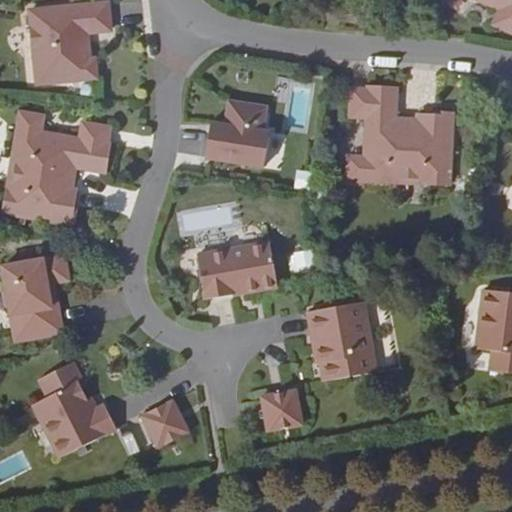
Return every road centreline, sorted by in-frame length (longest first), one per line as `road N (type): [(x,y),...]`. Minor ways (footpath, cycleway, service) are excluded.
road 1 (residential): [(203,348),(151,325),(134,293),(130,258),(168,125),(177,18)]
road 2 (residential): [(511,67),(442,48),(244,36),(177,18)]
